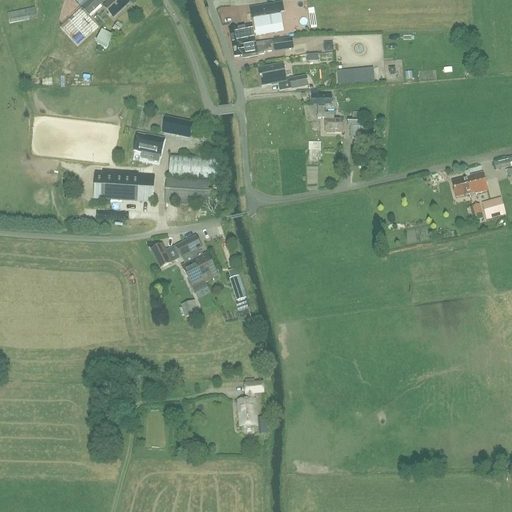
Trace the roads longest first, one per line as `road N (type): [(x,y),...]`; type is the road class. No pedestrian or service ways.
road 1 (unclassified): [(226,218),(119,239),(0,233)]
road 2 (unclassified): [(240,107),(210,109),(164,0)]
